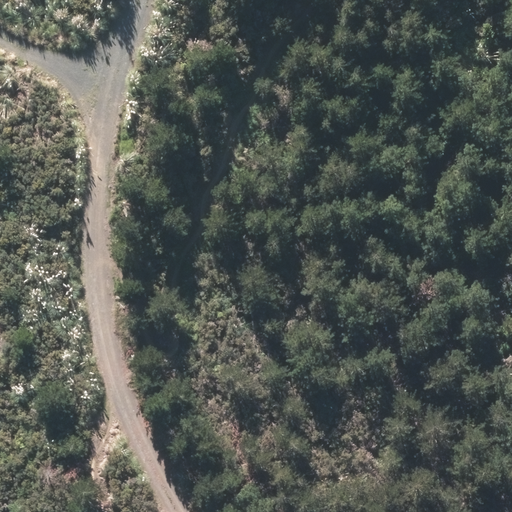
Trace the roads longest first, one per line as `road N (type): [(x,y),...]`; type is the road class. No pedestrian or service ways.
road 1 (track): [(182,511),(117,364),(99,260),(101,148),(137,0)]
road 2 (track): [(115,92),(0,26)]
